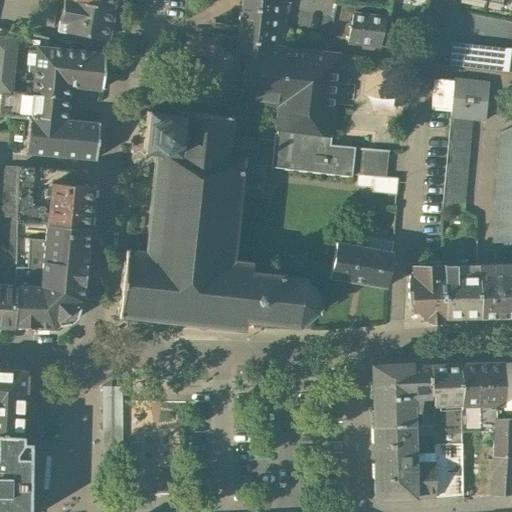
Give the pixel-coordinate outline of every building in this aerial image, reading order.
[(113,8),(72,0),(62,0),(59,22),(65,23),(64,32),(107,41),(113,8)] [(259,0),(242,0),(238,42),(272,46),(277,2),(259,0)] [(385,18),(353,14),(347,43),(379,46),(385,18)] [(105,54),(37,46),(38,41),(0,37),(0,115),(31,118),(31,117),(66,120),(69,88),(101,90),(105,54)] [(277,106),(275,130),(331,136),(340,53),(272,46),(238,42),(236,62),(245,63),(243,77),(240,102),(277,106)] [(449,66),(509,68),(509,45),(450,44),(449,66)] [(488,83),(452,78),(452,80),(450,111),(449,116),(471,119),(485,121),(488,83)] [(452,80),(433,79),(430,110),(450,111),(452,80)] [(176,153),(154,150),(144,251),(125,249),(121,283),(118,316),(182,322),(244,328),(245,320),(298,324),(316,311),(317,292),(303,276),(252,272),(253,262),(233,260),(239,195),(262,197),(265,166),(266,162),(256,161),(226,157),(228,135),(229,115),(176,110),(175,114),(179,115),(176,153)] [(66,120),(31,117),(31,118),(30,118),(27,154),(95,160),(98,123),(66,120)] [(471,119),(449,117),(442,209),(464,211),(471,119)] [(511,126),(499,132),(505,143),(499,145),(503,157),(498,159),(502,170),(496,173),(501,184),(495,186),(500,198),(494,200),(499,211),(493,214),(498,224),(493,227),(500,243),(511,242),(511,126)] [(275,130),(274,140),(271,166),(350,175),(353,147),(330,145),(331,136),(275,130)] [(228,135),(226,157),(256,161),(266,162),(265,166),(271,166),(274,140),(264,139),(228,135)] [(388,150),(353,147),(350,175),(358,174),(386,177),(388,150)] [(49,169),(18,167),(16,182),(32,184),(48,185),(49,169)] [(386,177),(358,174),(357,186),(372,187),(371,192),(395,194),(397,178),(386,177)] [(32,184),(16,182),(16,223),(45,225),(46,224),(48,211),(43,205),(32,205),(32,184)] [(92,186),(51,183),(48,211),(46,224),(46,225),(51,225),(88,228),(92,186)] [(88,228),(51,225),(46,225),(46,224),(45,225),(44,240),(28,238),(26,267),(14,267),(14,274),(12,326),(52,328),(52,327),(54,325),(53,324),(56,321),(59,321),(62,319),(62,320),(72,310),(72,309),(75,307),(75,304),(78,301),(79,303),(81,301),(82,301),(88,228)] [(337,240),(332,275),(387,285),(390,250),(337,240)] [(443,265),(412,266),(412,275),(410,275),(411,310),(415,310),(421,316),(421,319),(444,318),(443,267),(443,265)] [(511,265),(477,265),(477,266),(478,318),(511,316),(511,265)] [(477,266),(443,267),(444,318),(478,318),(477,266)] [(0,325),(12,326),(13,285),(7,285),(0,284),(0,325)] [(410,363),(371,365),(372,425),(411,424),(411,396),(429,396),(429,394),(429,365),(410,366),(410,363)] [(460,363),(429,365),(429,394),(433,394),(433,405),(461,404),(460,363)] [(503,363),(460,363),(461,404),(490,404),(504,404),(503,363)] [(24,371),(0,369),(0,433),(21,434),(24,371)] [(490,404),(461,404),(461,431),(490,431),(490,414),(496,414),(496,409),(490,409),(490,404)] [(511,419),(495,419),(493,454),(511,455),(511,419)] [(412,462),(411,424),(372,425),(374,498),(434,497),(433,462),(412,462)] [(0,511),(29,511),(29,483),(30,442),(21,442),(21,434),(0,433),(0,511)] [(461,443),(433,443),(433,462),(434,497),(461,494),(461,443)] [(511,455),(493,454),(491,496),(511,493),(511,455)]
